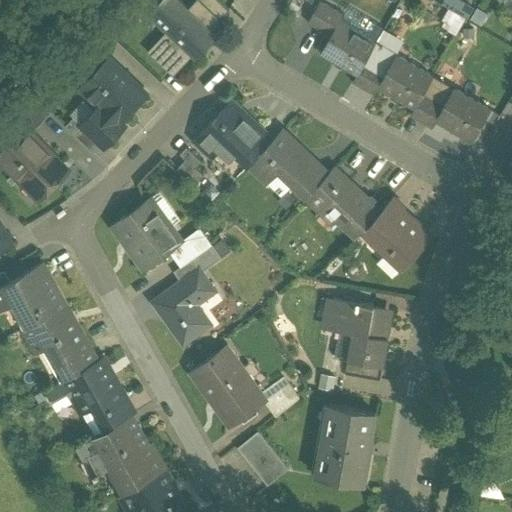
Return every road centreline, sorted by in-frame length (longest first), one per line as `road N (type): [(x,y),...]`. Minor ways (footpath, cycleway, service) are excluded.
road 1 (residential): [(249,511),(78,274),(74,253),(80,228),(238,55)]
road 2 (residential): [(391,511),(437,311),(473,200)]
road 3 (residential): [(238,55),(473,200)]
